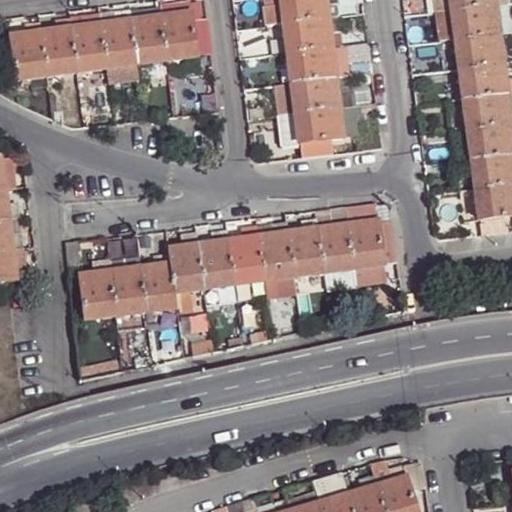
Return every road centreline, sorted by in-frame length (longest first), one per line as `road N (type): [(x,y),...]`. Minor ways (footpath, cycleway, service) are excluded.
road 1 (residential): [(31,124),(68,394),(421,311),(422,275)]
road 2 (primary): [(511,334),(113,412),(0,449)]
road 3 (primary): [(0,490),(180,439),(511,374)]
road 4 (residential): [(426,442),(379,441),(140,511)]
road 5 (residential): [(31,124),(116,160),(236,189)]
road 6 (residential): [(215,0),(236,189)]
road 7 (residential): [(383,0),(405,178)]
road 8 (residential): [(236,189),(405,178)]
road 9 (residential): [(236,189),(191,205),(90,220)]
